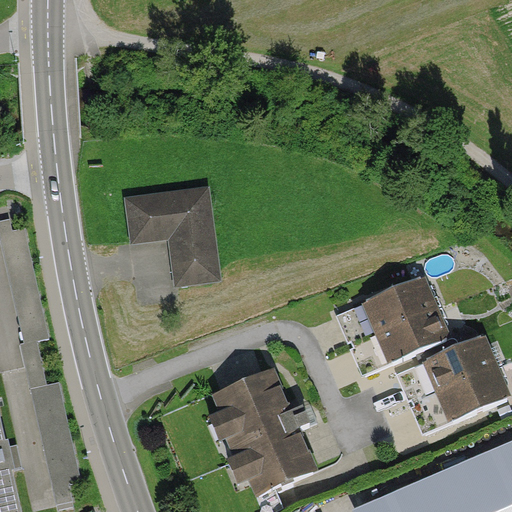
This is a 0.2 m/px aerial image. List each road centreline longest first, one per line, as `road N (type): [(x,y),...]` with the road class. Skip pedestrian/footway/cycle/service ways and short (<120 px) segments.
road 1 (track): [(511,181),(459,137),(369,91),(254,56),(49,38)]
road 2 (primary): [(57,171),(83,325),(138,511)]
road 3 (primary): [(49,38),(57,171)]
